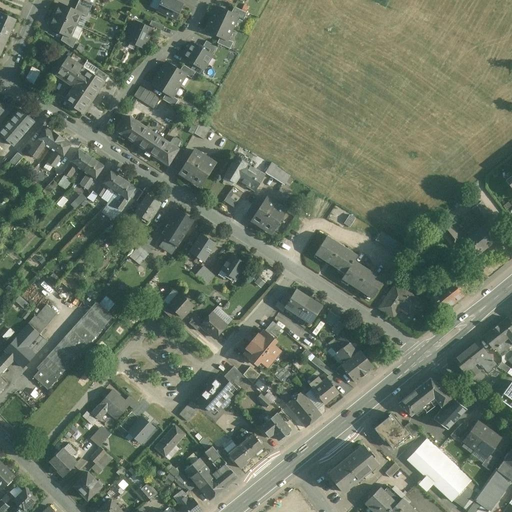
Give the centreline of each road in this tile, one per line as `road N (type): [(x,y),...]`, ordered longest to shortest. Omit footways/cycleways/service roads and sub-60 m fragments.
road 1 (residential): [(91,137),(292,269)]
road 2 (residential): [(204,0),(130,80),(91,137)]
road 3 (primary): [(297,463),(427,354)]
road 4 (residential): [(292,269),(427,354)]
road 5 (unknown): [(292,269),(304,234),(323,224),(384,256)]
road 6 (residential): [(292,269),(211,364)]
